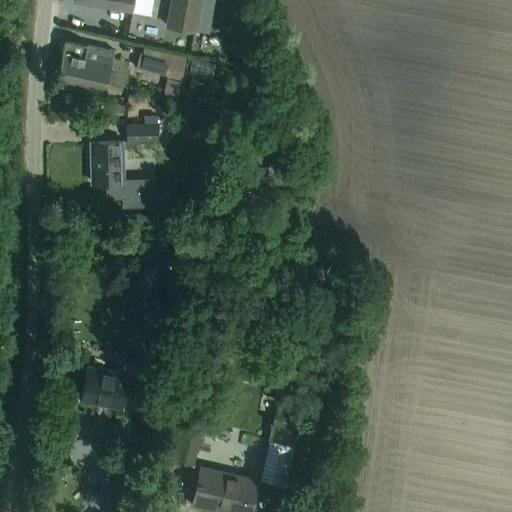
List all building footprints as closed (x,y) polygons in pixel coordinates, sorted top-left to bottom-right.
[(92,4),(131,12),(132,0),(72,0),(92,4)] [(170,0),(166,26),(193,30),(194,26),(198,0),(170,0)] [(55,82),(74,86),(104,93),(107,81),(122,85),(126,66),(118,64),(119,60),(111,58),(113,50),(64,39),(55,82)] [(144,42),(141,52),(170,58),(163,93),(177,96),(180,80),(186,51),(144,42)] [(157,139),(157,123),(125,124),(126,141),(157,139)] [(110,141),(90,141),(91,182),(105,181),(106,197),(121,197),(121,206),(150,205),(149,189),(147,189),(122,190),(122,181),(122,177),(121,141),(110,141)] [(290,166),(269,162),(264,184),(285,189),(290,166)] [(189,253),(192,234),(161,229),(158,248),(189,253)] [(145,339),(141,354),(158,358),(162,343),(145,339)] [(123,397),(149,402),(154,382),(127,377),(128,373),(86,365),(78,400),(121,409),(123,397)] [(170,460),(193,465),(202,423),(180,417),(170,460)] [(275,417),(269,439),(261,476),(285,482),(294,444),(300,423),(275,417)] [(114,457),(105,511),(129,511),(137,461),(114,457)] [(200,466),(191,505),(221,511),(248,511),(256,479),(200,466)]
